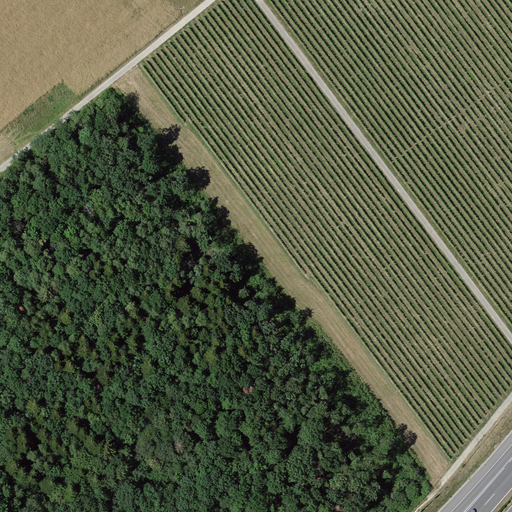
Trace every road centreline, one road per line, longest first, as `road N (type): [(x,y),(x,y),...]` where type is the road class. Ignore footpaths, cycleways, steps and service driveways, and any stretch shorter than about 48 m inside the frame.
road 1 (track): [(258,0),(511,339)]
road 2 (track): [(211,0),(0,183)]
road 3 (track): [(511,395),(414,511)]
